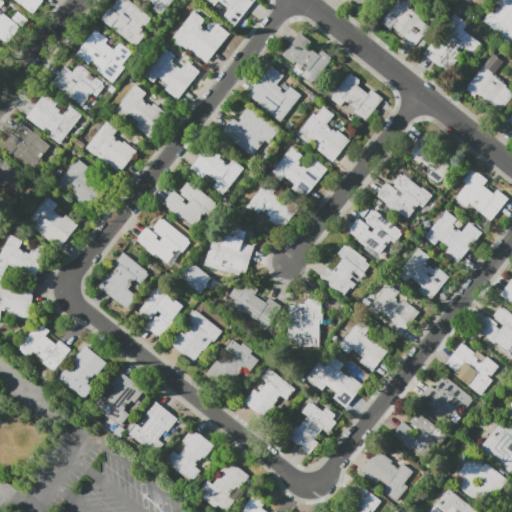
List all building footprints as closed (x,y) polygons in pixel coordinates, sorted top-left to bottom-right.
[(0,10),(0,12),(21,29),(8,46),(0,38),(0,0),(5,5),(0,10)] [(45,0),(40,8),(30,0),(24,9),(12,0),(45,0)] [(146,37),(138,47),(136,46),(134,47),(101,21),(112,9),(113,9),(120,0),(126,0),(152,21),(142,34),(146,37)] [(176,0),(169,9),(160,2),(153,12),(136,0),(176,0)] [(255,0),(257,1),(235,28),(224,19),(226,17),(206,1),(206,0),(255,0)] [(372,0),(364,10),(351,0),(372,0)] [(414,51),(404,43),(407,39),(394,29),(391,32),(381,24),(400,0),(411,0),(416,3),(410,10),(424,22),(423,23),(431,29),(414,51)] [(511,45),(499,35),(484,23),(492,13),(495,16),(501,9),(498,5),(502,0),(511,0),(511,45)] [(23,29),(14,21),(19,14),(29,22),(23,29)] [(230,36),(208,65),(189,50),(188,51),(174,40),(195,14),(206,22),(201,28),(211,35),(218,26),(230,36)] [(482,47),(474,57),(464,49),(455,60),(458,63),(448,75),(424,56),(434,44),(438,47),(448,35),(443,31),(455,16),(469,27),(465,32),(482,47)] [(121,45),(133,55),(123,67),(126,70),(114,85),(98,72),(101,69),(93,62),(89,67),(76,57),(96,32),(109,42),(106,45),(115,52),(121,45)] [(283,57),(301,35),(312,44),(309,48),(319,57),(322,53),(323,54),(324,53),(332,60),(330,62),(332,63),(315,84),(314,83),(312,85),(302,77),(300,75),(298,72),(296,70),(295,68),(294,66),(293,66),(283,57)] [(201,74),(179,102),(166,91),(169,88),(159,80),(155,85),(145,77),(166,50),(177,59),(173,64),(182,72),(188,64),(201,74)] [(507,90),(511,94),(511,100),(498,118),(488,110),(491,106),(477,95),(475,99),(466,91),(494,55),(499,60),(504,64),(499,70),(494,77),(499,82),(508,89),(507,90)] [(106,89),(99,97),(95,94),(84,109),(68,97),(69,96),(54,84),(67,66),(78,74),(82,69),(105,85),(103,87),(106,89)] [(273,68),(285,78),(278,87),(287,94),(291,89),(302,98),(282,123),(249,97),(273,68)] [(384,101),(366,123),(355,114),(357,112),(346,103),(342,109),(332,101),(334,99),(332,98),(349,77),(351,78),(352,76),(362,84),(359,88),(369,96),(372,92),(384,101)] [(168,116),(149,139),(137,129),(139,126),(130,119),(127,122),(116,113),(137,87),(148,96),(143,101),(153,109),(155,106),(168,116)] [(71,108),(83,118),(60,146),(27,120),(46,96),(59,105),(56,109),(65,116),(71,108)] [(277,135),(270,145),(266,142),(255,156),(243,146),(241,148),(234,142),(234,141),(225,134),(227,131),(226,131),(233,122),(234,123),(235,121),(244,129),(243,131),(247,135),(251,131),(242,124),(244,122),(241,120),(248,112),(250,114),(251,112),(276,133),(275,134),(277,135)] [(352,142),(334,164),(312,146),(310,148),(300,139),(321,113),(332,122),(328,127),(338,135),(340,132),(352,142)] [(43,164),(34,175),(13,158),(14,157),(12,154),(17,148),(9,141),(22,124),(51,148),(40,162),(43,164)] [(137,154),(121,175),(110,166),(110,165),(108,163),(107,165),(98,157),(97,158),(87,150),(108,124),(118,132),(114,138),(124,146),(125,144),(137,154)] [(409,157),(427,135),(438,144),(435,148),(446,156),(449,151),(461,160),(440,186),(431,179),(434,175),(430,172),(424,179),(415,172),(420,166),(409,157)] [(245,170),(224,197),(214,189),(218,184),(208,176),(204,181),(191,171),(210,148),(222,158),(221,160),(230,168),(235,162),(245,170)] [(306,201),(293,191),(296,187),(285,178),(282,183),(272,176),(293,148),(303,155),(298,162),(309,170),(315,161),(329,171),(306,201)] [(0,159),(27,182),(17,195),(22,198),(12,210),(0,200),(0,159)] [(91,213),(79,203),(82,198),(71,189),(67,195),(58,187),(79,161),(89,169),(85,174),(96,183),(100,178),(111,188),(91,213)] [(509,201),(492,223),(481,214),(483,212),(472,204),(467,209),(457,201),(459,199),(458,199),(477,174),(488,183),(484,188),(495,196),(498,192),(501,195),(509,201)] [(431,200),(424,210),(420,207),(409,221),(399,214),(398,215),(388,207),(388,206),(378,198),(380,196),(379,195),(386,186),(387,187),(389,185),(394,190),(396,187),(395,185),(402,176),(430,198),(429,199),(431,200)] [(274,196),(285,204),(288,200),(300,210),(285,229),(263,212),(258,218),(248,210),(269,183),(278,190),(274,196)] [(217,208),(210,217),(207,215),(196,228),(183,219),(182,221),(174,215),(175,213),(166,206),(168,204),(166,203),(173,194),(175,195),(176,194),(185,201),(184,204),(188,207),(191,203),(182,196),(184,195),(182,193),(188,184),(190,186),(191,185),(217,205),(216,207),(217,208)] [(67,242),(61,250),(51,242),(28,225),(48,199),(59,207),(55,213),(65,221),(67,218),(79,227),(67,242)] [(401,234),(403,236),(395,246),(392,243),(380,257),(370,248),(368,250),(360,243),(361,242),(355,237),(350,234),(352,231),(351,231),(358,222),(359,223),(360,221),(370,230),(369,232),(373,235),(376,231),(367,224),(368,223),(366,221),(373,212),(375,214),(376,212),(402,233),(401,234)] [(482,235),(460,264),(447,254),(450,250),(440,242),(436,247),(425,239),(428,236),(446,212),(458,221),(454,227),(463,234),(470,225),(482,235)] [(164,240),(156,233),(157,231),(155,230),(162,221),(164,223),(164,222),(187,240),(190,242),(189,243),(191,245),(184,254),(180,251),(169,265),(156,256),(155,258),(148,252),(148,251),(137,242),(138,241),(146,231),(147,232),(148,231),(158,239),(157,240),(157,241),(161,244),(164,240)] [(225,245),(238,249),(240,244),(255,249),(247,276),(231,271),(230,275),(205,268),(214,240),(215,235),(228,238),(227,239),(225,245)] [(12,237),(22,243),(24,244),(20,250),(32,257),(35,251),(47,258),(34,284),(7,269),(6,272),(0,269),(0,259),(8,243),(12,237)] [(356,276),(351,282),(357,287),(353,291),(351,289),(343,300),(330,289),(331,288),(321,279),(328,269),(333,273),(342,261),(339,259),(341,258),(339,256),(345,247),(348,249),(349,248),(368,262),(366,264),(371,267),(365,275),(366,275),(362,280),(356,276)] [(439,271),(450,279),(432,303),(419,293),(423,288),(412,280),(408,285),(398,277),(420,250),(442,268),(439,271)] [(100,288),(108,277),(112,281),(121,270),(116,266),(125,255),(151,277),(143,287),(137,282),(128,293),(130,295),(121,305),(100,288)] [(201,293),(211,276),(188,262),(177,278),(201,293)] [(503,295),(511,283),(511,305),(503,298),(501,297),(503,295)] [(1,326),(0,325),(0,285),(4,286),(4,291),(18,292),(19,288),(35,289),(32,320),(15,319),(15,314),(2,313),(1,326)] [(267,332),(255,324),(257,321),(246,314),(242,320),(229,312),(236,302),(230,298),(236,288),(243,292),(248,285),(260,292),(256,298),(267,305),(270,300),(283,308),(274,322),(274,321),(267,332)] [(378,320),(369,312),(390,285),(400,293),(396,300),(406,308),(409,303),(421,313),(400,339),(388,329),(393,323),(382,315),(378,320)] [(158,338),(150,331),(151,330),(149,329),(157,318),(159,320),(163,316),(159,313),(152,321),(141,312),(161,287),(162,288),(164,286),(173,294),(171,297),(184,308),(174,320),(177,322),(171,330),(170,329),(162,339),(159,337),(158,338)] [(324,316),(323,326),(321,326),(321,349),(301,349),(301,346),(290,346),(291,308),(301,308),(301,306),(306,306),(306,303),(308,303),(308,302),(322,302),(322,316),(324,316)] [(501,332),(505,327),(504,327),(495,320),(496,319),(494,318),(501,309),(503,311),(504,310),(511,316),(511,349),(509,353),(504,350),(496,343),(495,346),(487,340),(488,339),(477,330),(486,319),(487,320),(488,319),(498,326),(496,329),(501,332)] [(197,313),(223,334),(215,345),(213,343),(205,353),(204,353),(194,365),(171,346),(181,333),(186,337),(194,327),(189,323),(197,313)] [(349,356),(340,348),(361,322),(371,330),(367,335),(377,343),(378,341),(391,351),(373,374),(361,364),(364,360),(354,351),(349,356)] [(60,343),(72,352),(55,374),(43,365),(45,362),(34,354),(30,359),(21,352),(22,350),(21,349),(39,325),(50,334),(47,338),(57,347),(60,343)] [(244,345),(254,353),(251,357),(259,363),(251,373),(246,369),(238,379),(241,381),(231,393),(208,374),(217,362),(222,366),(231,355),(226,351),(234,342),(242,348),(244,345)] [(493,383),(482,397),(455,376),(457,373),(447,365),(463,345),(476,356),(479,351),(500,368),(492,378),(490,377),(489,379),(493,383)] [(86,348),(108,365),(98,377),(96,376),(88,386),(94,391),(85,401),(59,380),(67,370),(72,374),(81,364),(76,360),(86,348)] [(364,388),(347,410),(334,400),(337,395),(327,387),(323,393),(307,380),(320,364),(326,369),(334,358),(345,367),(341,373),(350,380),(352,378),(364,388)] [(296,392),(288,402),(282,398),(274,407),(276,409),(266,422),(245,404),(255,392),(259,395),(267,385),(262,381),(270,370),(296,392)] [(121,374),(145,392),(135,405),(133,402),(125,412),(130,417),(122,428),(96,407),(103,397),(108,401),(116,390),(112,386),(121,374)] [(473,402),(466,412),(462,409),(451,423),(443,417),(441,420),(433,415),(434,413),(430,409),(431,408),(421,400),(423,398),(422,397),(429,388),(430,389),(431,388),(436,392),(439,388),(438,387),(444,379),(446,380),(447,379),(472,400),(472,401),(473,402)] [(156,404),(178,421),(169,434),(167,432),(160,442),(165,446),(156,457),(130,437),(138,427),(143,430),(151,420),(147,416),(156,404)] [(327,410),(337,417),(333,421),(337,424),(329,435),(324,431),(316,442),(320,445),(310,457),(288,440),(298,428),(300,429),(308,419),(303,414),(310,404),(313,406),(313,405),(324,414),(327,410)] [(447,439),(440,449),(436,446),(425,460),(413,450),(411,452),(404,446),(404,445),(395,437),(396,434),(395,434),(402,425),(417,438),(420,435),(413,429),(415,426),(412,423),(418,415),(420,417),(421,415),(447,437),(446,438),(447,439)] [(481,451),(503,423),(511,429),(511,473),(509,477),(506,475),(501,470),(503,468),(494,461),(481,451)] [(183,443),(193,430),(215,448),(206,461),(204,459),(196,469),(202,473),(193,484),(166,463),(174,453),(179,457),(188,447),(183,443)] [(403,465),(414,474),(405,486),(409,489),(397,504),(384,493),(388,488),(380,482),(377,485),(361,473),(378,452),(394,463),(392,466),(399,471),(403,465)] [(475,455),(509,483),(491,505),(486,501),(481,507),(453,484),(458,478),(457,477),(475,455)] [(227,460),(251,478),(241,491),(237,488),(229,498),(236,503),(229,511),(220,505),(217,509),(198,495),(208,482),(213,487),(222,475),(218,472),(227,460)] [(360,486),(382,503),(375,511),(338,511),(342,507),(347,511),(355,502),(351,499),(360,486)] [(432,511),(449,491),(476,511),(432,511)] [(243,511),(256,496),(266,504),(262,510),(264,511),(243,511)]
